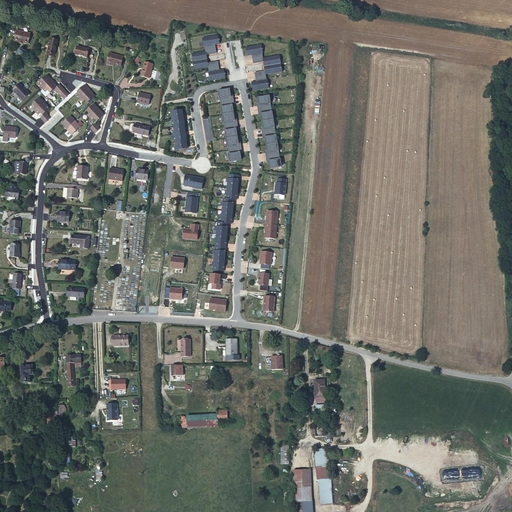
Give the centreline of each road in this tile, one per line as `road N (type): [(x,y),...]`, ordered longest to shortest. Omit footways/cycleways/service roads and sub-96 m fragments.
road 1 (unclassified): [(511,382),(237,324)]
road 2 (residential): [(237,324),(236,264),(256,169),(240,81)]
road 3 (residential): [(101,147),(203,165),(199,88),(240,81)]
road 4 (residential): [(46,326),(37,193),(60,153)]
